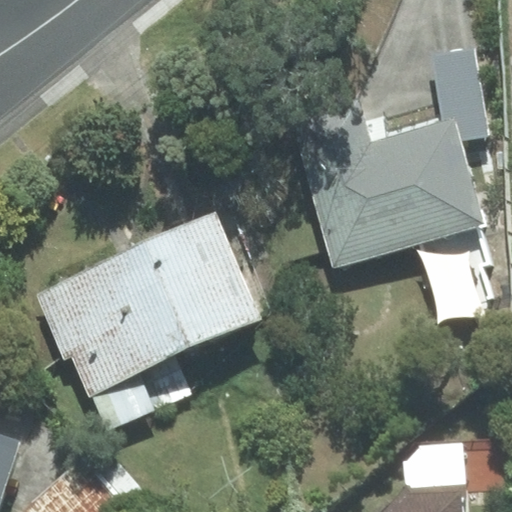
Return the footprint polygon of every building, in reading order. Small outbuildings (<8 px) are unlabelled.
[(343,255),(500,218),(480,131),(508,125),(493,63),(436,76),(447,123),(319,153),(343,255)] [(55,289),(98,396),(283,323),(240,215),(55,289)] [(0,511),(13,511),(37,446),(0,433),(0,511)] [(144,511),(92,460),(39,511),(144,511)] [(491,511),(488,480),(414,487),(390,511),(491,511)]
